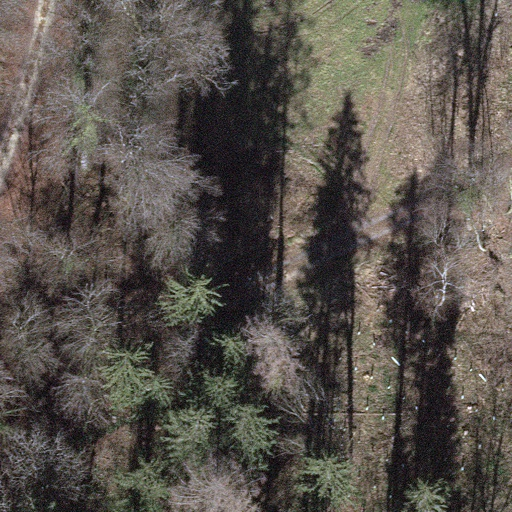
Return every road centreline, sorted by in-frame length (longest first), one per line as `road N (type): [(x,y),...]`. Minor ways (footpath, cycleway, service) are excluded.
road 1 (track): [(511,169),(261,280),(158,341),(0,453)]
road 2 (track): [(47,0),(24,144),(0,198)]
